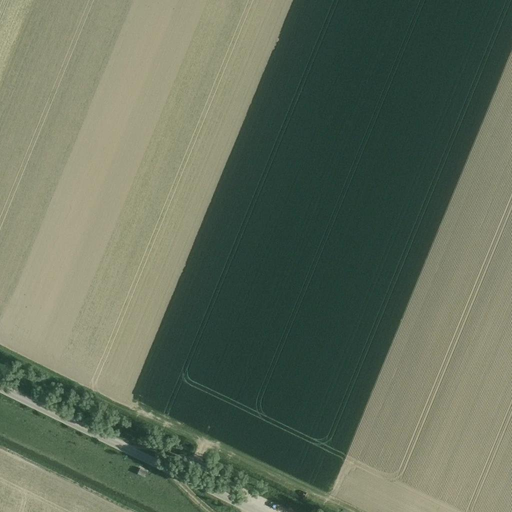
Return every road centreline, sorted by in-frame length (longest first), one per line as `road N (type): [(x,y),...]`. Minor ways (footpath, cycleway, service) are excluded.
road 1 (unclassified): [(254,511),(0,388)]
road 2 (track): [(118,446),(150,448),(206,470),(247,493),(256,511)]
